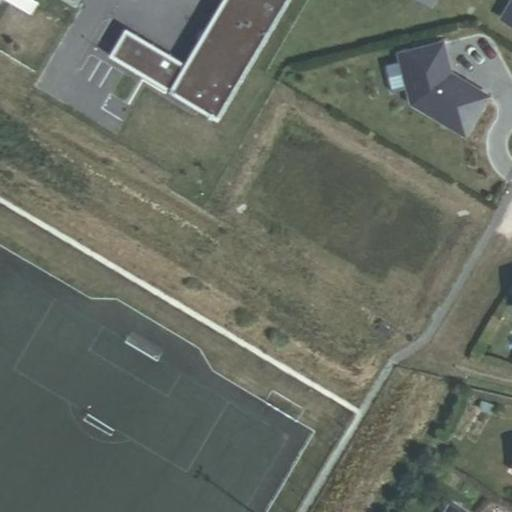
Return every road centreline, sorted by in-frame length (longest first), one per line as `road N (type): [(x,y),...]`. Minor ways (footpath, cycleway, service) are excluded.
road 1 (residential): [(511,254),(445,369)]
road 2 (unknown): [(511,179),(499,160),(500,101),(482,59)]
